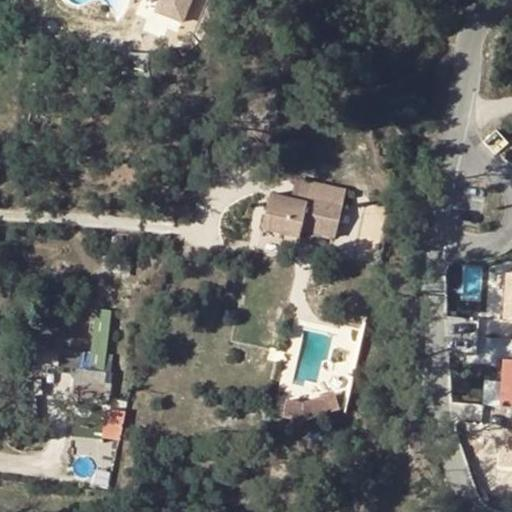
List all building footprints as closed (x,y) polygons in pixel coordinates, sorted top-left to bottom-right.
[(307,204),(312,184),(302,181),(297,201),(307,204)] [(346,191),(312,184),(307,204),(297,201),(273,196),(265,231),(300,240),(302,232),(334,239),(346,191)] [(129,259),(128,250),(118,250),(118,256),(104,257),(105,272),(113,271),(114,278),(132,278),(133,260),(129,259)] [(112,361),(118,322),(104,321),(99,359),(112,361)] [(511,361),(503,361),(500,408),(511,408),(511,361)] [(105,400),(108,378),(82,373),(79,396),(105,400)] [(334,391),(308,398),(285,398),(284,409),(291,410),(307,410),(322,409),(337,405),(334,391)] [(105,437),(127,437),(127,408),(106,408),(105,437)] [(511,440),(502,440),(500,467),(511,468),(511,440)]
